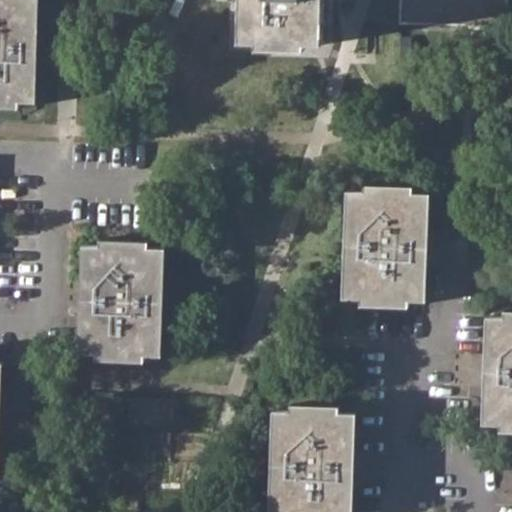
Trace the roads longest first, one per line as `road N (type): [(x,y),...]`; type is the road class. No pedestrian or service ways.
road 1 (residential): [(451,286),(448,349),(403,348),(400,511)]
road 2 (residential): [(0,161),(40,163),(55,175),(50,336),(0,334)]
